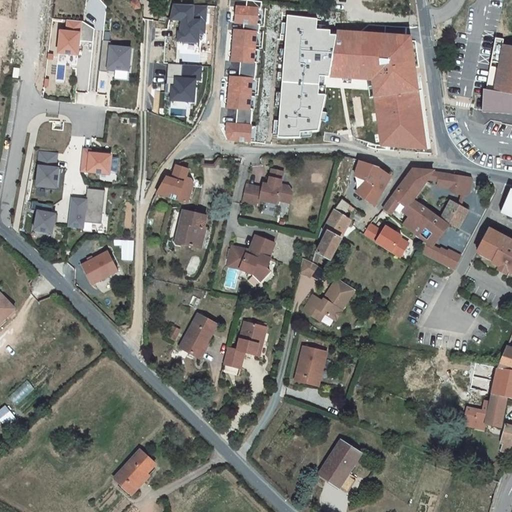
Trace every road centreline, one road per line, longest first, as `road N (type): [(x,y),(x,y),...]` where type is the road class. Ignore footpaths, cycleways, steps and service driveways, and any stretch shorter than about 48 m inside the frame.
road 1 (residential): [(130,354),(142,207),(161,172),(195,140)]
road 2 (tertiary): [(286,511),(130,354)]
road 3 (residential): [(195,140),(249,151),(335,148),(405,163)]
road 4 (tertiary): [(130,354),(2,227)]
road 5 (unclassified): [(421,0),(449,166)]
road 6 (residential): [(434,321),(506,179)]
road 7 (residential): [(195,140),(210,120),(224,0)]
road 8 (residential): [(26,103),(2,227)]
